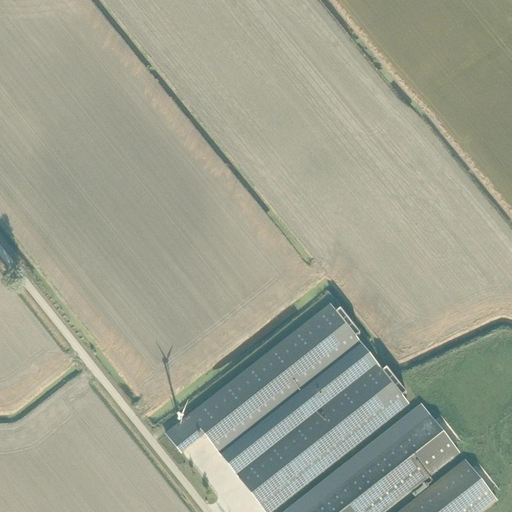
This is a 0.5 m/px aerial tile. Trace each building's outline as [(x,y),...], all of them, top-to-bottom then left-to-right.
[(236,476),(376,365),(369,356),(356,339),(360,335),(340,311),(336,314),(330,306),(166,435),(177,449),(181,454),(204,436),(213,446),(228,466),(236,476)] [(376,365),(236,476),(252,497),(264,511),(272,511),(405,408),(408,405),(402,398),(406,394),(387,369),(382,373),(376,365)] [(386,511),(460,455),(421,405),(285,511),(386,511)] [(481,482),(465,461),(400,511),(485,511),(497,502),(481,482)] [(496,489),(480,468),(475,471),(491,493),(496,489)]
